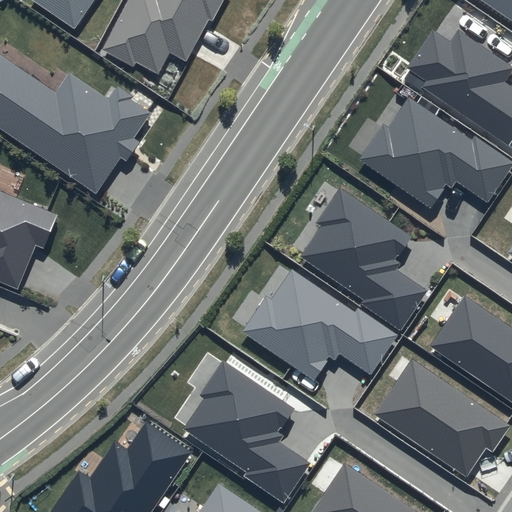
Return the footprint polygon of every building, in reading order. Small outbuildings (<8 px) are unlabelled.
[(35,0),(74,26),(92,0),(35,0)] [(127,0),(102,47),(133,65),(136,60),(158,72),(170,50),(186,59),(209,17),(212,19),(222,0),(127,0)] [(511,0),(480,0),(511,21),(511,0)] [(450,42),(432,30),(406,68),(426,81),(422,88),(511,148),(511,86),(506,82),(511,72),(511,66),(458,30),(450,42)] [(55,90),(0,52),(0,125),(96,191),(121,155),(127,159),(140,139),(134,136),(151,110),(131,97),(133,94),(117,84),(108,96),(69,70),(55,90)] [(471,139),(409,97),(388,126),(384,123),(359,159),(430,208),(447,184),(452,187),(457,181),(488,202),(511,167),(511,161),(474,135),(471,139)] [(57,213),(0,188),(0,279),(18,287),(36,243),(44,246),(57,213)] [(411,237),(340,189),(316,223),(320,226),(299,257),(363,300),(360,304),(401,331),(429,291),(396,269),(400,263),(395,260),(411,237)] [(371,375),(397,336),(357,309),(355,312),(292,270),(272,300),(266,296),(242,331),(315,380),(330,358),(335,361),(340,354),(371,375)] [(511,326),(465,294),(429,346),(511,402),(511,326)] [(511,426),(411,358),(373,414),(467,477),(486,448),(493,453),(511,426)] [(294,409),(222,361),(199,395),(203,399),(183,429),(246,471),(243,476),(284,502),(310,463),(279,443),(284,436),(278,432),(294,409)] [(151,511),(191,453),(146,422),(128,450),(114,441),(90,477),(79,470),(50,511),(151,511)] [(418,511),(345,462),(311,511),(418,511)] [(260,511),(218,483),(197,511),(260,511)]
